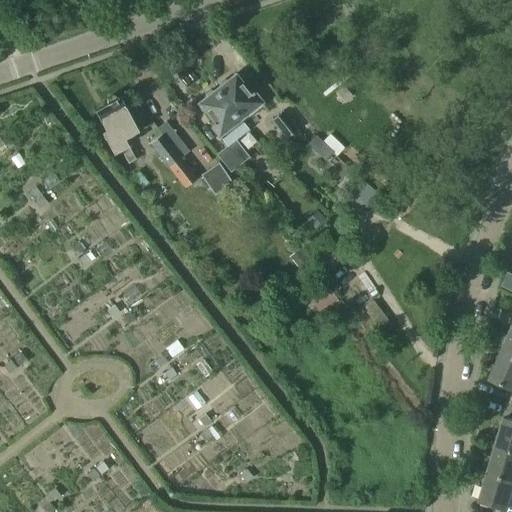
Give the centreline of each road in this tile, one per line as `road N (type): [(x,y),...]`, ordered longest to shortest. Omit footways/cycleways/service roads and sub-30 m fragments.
road 1 (residential): [(511,181),(458,338),(444,511)]
road 2 (residential): [(0,73),(205,0)]
